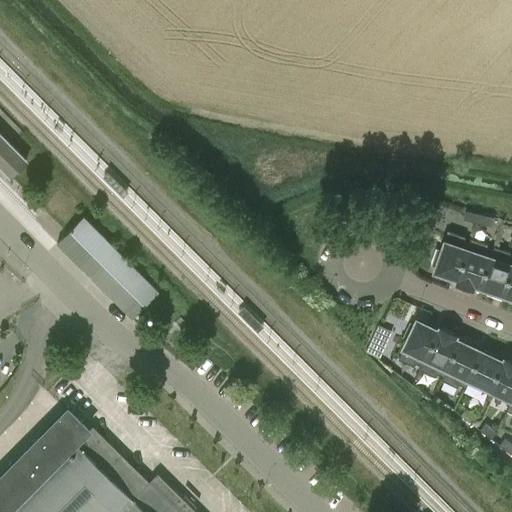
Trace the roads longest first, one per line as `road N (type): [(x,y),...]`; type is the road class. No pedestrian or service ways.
road 1 (residential): [(313,511),(185,386),(116,344),(0,223)]
road 2 (residential): [(388,276),(392,256),(381,238),(362,231),(336,246),(333,266),(343,284),(362,291),(382,284)]
road 3 (residential): [(511,325),(388,276)]
